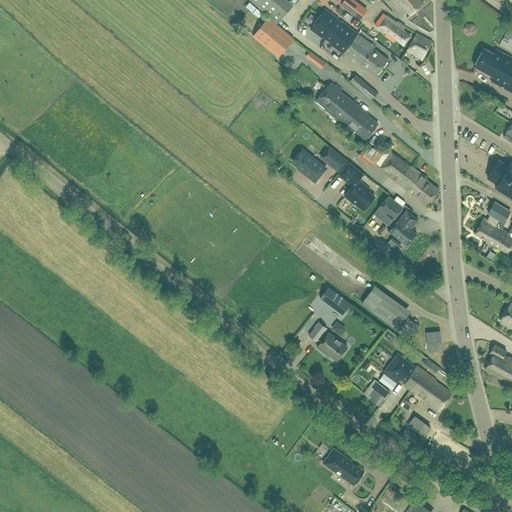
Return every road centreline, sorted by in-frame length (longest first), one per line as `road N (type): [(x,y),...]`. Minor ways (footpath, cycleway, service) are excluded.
road 1 (unclassified): [(505,505),(472,503),(367,432),(3,139)]
road 2 (tertiary): [(505,505),(459,327),(442,0)]
